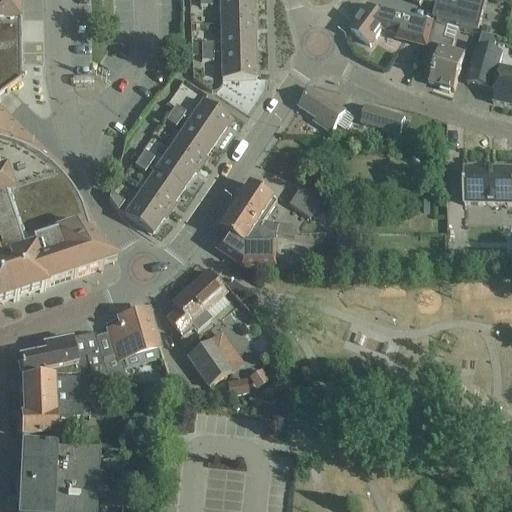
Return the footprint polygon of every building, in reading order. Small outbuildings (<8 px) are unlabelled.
[(13,304),(19,302),(18,299),(38,292),(40,295),(45,293),(44,290),(103,271),(81,207),(73,192),(63,179),(60,180),(59,174),(31,153),(0,141),(0,98),(20,84),(20,82),(18,0),(0,0),(0,304),(12,301),(13,304)] [(212,8),(211,0),(199,0),(200,9),(212,8)] [(253,0),(219,0),(221,27),(254,26),(253,0)] [(407,0),(419,9),(423,3),(435,6),(432,20),(477,32),(486,1),(482,0),(407,0)] [(432,26),(382,13),(381,13),(378,17),(369,10),(351,34),(370,49),(382,32),(387,33),(399,36),(397,42),(426,49),(432,26)] [(221,54),(255,54),(254,26),(221,27),(221,54)] [(436,26),(423,65),(435,69),(430,87),(454,94),(465,59),(451,54),(454,44),(444,41),(448,30),(436,26)] [(484,29),(482,36),(490,38),(492,31),(484,29)] [(478,49),(493,53),(497,40),(481,36),(478,49)] [(213,46),(201,46),(194,46),(194,55),(201,55),(213,55),(213,46)] [(511,109),(511,72),(500,70),(500,71),(498,71),(503,56),(493,53),(478,49),(467,86),(492,93),(493,91),(495,92),(493,105),(511,109)] [(255,54),(221,54),(222,83),(256,82),(255,54)] [(214,64),(213,55),(201,55),(202,64),(214,64)] [(183,107),(195,91),(183,83),(172,99),(183,107)] [(332,136),(337,129),(346,134),(355,121),(346,115),(311,92),(300,110),(317,121),(315,125),(332,136)] [(187,127),(215,146),(231,123),(203,104),(187,127)] [(171,116),(181,122),(186,115),(176,108),(171,116)] [(365,110),(361,126),(401,138),(405,122),(365,110)] [(176,130),(181,122),(171,116),(166,123),(176,130)] [(215,146),(187,127),(172,150),(200,169),(215,146)] [(200,169),(172,150),(156,172),(184,192),(200,169)] [(346,163),(349,156),(343,153),(340,160),(346,163)] [(139,161),(149,168),(154,161),(144,154),(139,161)] [(409,165),(413,169),(419,169),(424,165),(423,159),(420,155),(414,155),(409,159),(409,165)] [(144,175),(149,168),(139,161),(134,168),(144,175)] [(184,192),(156,172),(140,195),(169,214),(184,192)] [(511,172),(464,172),(464,207),(511,208),(511,172)] [(249,187),(235,208),(252,220),(249,223),(268,236),(274,237),(294,241),(296,228),(277,225),(277,229),(264,224),(276,205),(265,198),(249,187)] [(288,208),(310,223),(324,201),(302,187),(288,208)] [(124,205),(111,195),(109,202),(118,214),(124,205)] [(169,214),(140,195),(124,219),(152,238),(169,214)] [(233,210),(218,233),(231,242),(221,257),(234,265),(241,270),(276,270),(276,269),(276,237),(274,237),(268,236),(249,223),(252,220),(235,208),(233,210)] [(228,307),(222,300),(225,297),(207,277),(173,307),(178,313),(167,322),(183,340),(194,331),(197,335),(228,307)] [(127,382),(119,358),(129,355),(130,360),(158,352),(147,315),(119,323),(121,330),(108,334),(115,358),(102,362),(105,377),(127,382)] [(91,374),(105,377),(102,362),(94,337),(43,348),(45,356),(19,362),(21,368),(17,369),(18,379),(23,378),(23,380),(43,376),(49,375),(49,378),(79,376),(91,374)] [(209,345),(188,361),(209,391),(230,375),(209,345)] [(247,379),(254,391),(266,384),(259,372),(247,379)] [(86,405),(85,381),(80,381),(24,384),(24,398),(24,397),(24,412),(89,409),(89,405),(86,405)] [(227,386),(229,399),(248,396),(246,383),(227,386)] [(89,409),(24,412),(25,419),(22,420),(23,441),(55,439),(54,421),(89,419),(89,409)] [(21,480),(19,511),(96,511),(100,453),(22,449),(21,480)]
